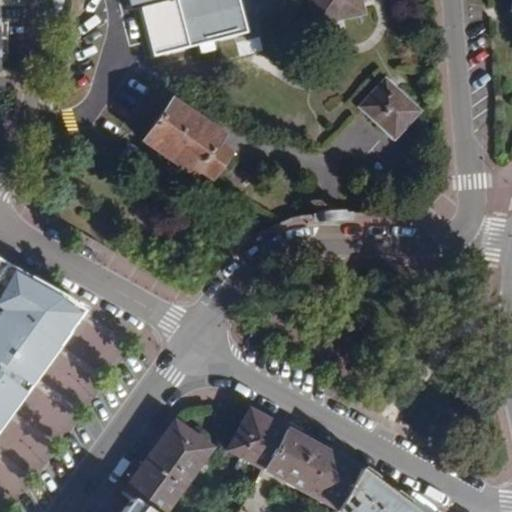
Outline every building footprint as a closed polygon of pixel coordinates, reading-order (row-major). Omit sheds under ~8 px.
[(126,0),(129,8),(140,6),(154,58),(247,34),(238,0),(126,0)] [(308,0),(313,22),(361,13),(358,0),(308,0)] [(360,107),(387,132),(395,123),(400,128),(416,112),(384,81),(360,107)] [(210,179),(228,151),(214,141),(217,134),(168,102),(142,141),(190,175),(195,169),(210,179)] [(0,415),(13,398),(80,307),(45,286),(41,284),(0,261),(0,415)] [(224,452),(259,472),(281,431),(269,424),(246,412),(224,452)] [(163,511),(210,449),(174,423),(161,439),(122,493),(147,511),(163,511)] [(281,431),(259,472),(266,476),(331,511),(354,470),(323,453),(287,434),(281,431)] [(409,511),(354,470),(331,511),(330,511),(409,511)]
